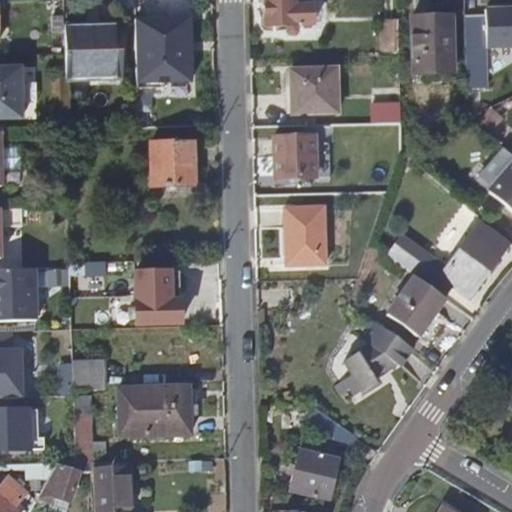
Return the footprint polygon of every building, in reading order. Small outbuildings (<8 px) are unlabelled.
[(269,0),(270,25),(290,24),(291,31),(302,31),(302,24),(317,23),(316,0),(269,0)] [(511,16),(464,17),(466,87),(490,86),(489,45),(511,45),(511,16)] [(450,19),(409,20),(411,77),(452,76),(450,19)] [(69,26),(68,20),(57,20),(57,36),(69,36),(69,26)] [(196,83),(194,20),(140,21),(141,89),(169,89),(169,83),(196,83)] [(395,51),(394,22),(377,22),(378,51),(395,51)] [(69,36),(69,54),(69,65),(123,64),(122,24),(69,26),(69,36)] [(123,64),(69,65),(70,80),(124,78),(123,64)] [(0,120),(25,120),(24,68),(0,68),(0,120)] [(290,72),(292,115),(337,115),(335,71),(290,72)] [(330,130),(305,130),(305,137),(275,138),(277,180),(317,179),(316,146),(330,146),(330,130)] [(1,133),(0,133),(0,188),(2,189),(2,173),(22,172),(21,149),(1,149),(1,133)] [(200,187),(198,145),(156,145),(157,188),(200,187)] [(511,163),(487,193),(511,215),(511,163)] [(351,264),(353,208),(331,208),(330,263),(351,264)] [(6,272),(4,210),(0,210),(0,323),(41,322),(40,271),(6,272)] [(325,267),(324,212),(285,213),(287,268),(325,267)] [(386,258),(413,278),(440,299),(456,278),(474,290),(504,246),(476,226),(443,270),(401,239),(386,258)] [(187,326),(186,305),(186,275),(176,275),(136,276),(137,327),(187,326)] [(444,302),(440,299),(413,278),(383,318),(414,342),(444,302)] [(412,352),(374,324),(361,342),(367,347),(342,364),(351,380),(344,385),(354,401),(375,387),(372,381),(393,367),(398,371),(412,352)] [(0,398),(21,398),(20,375),(23,375),(22,351),(12,351),(11,333),(0,333),(0,398)] [(65,366),(66,398),(77,397),(77,393),(107,392),(106,363),(76,364),(77,366),(65,366)] [(120,390),(122,436),(194,435),(192,388),(120,390)] [(79,463),(80,464),(95,464),(92,400),(77,400),(79,463)] [(0,411),(0,451),(31,451),(45,451),(45,439),(39,439),(31,439),(31,411),(0,411)] [(39,411),(31,411),(31,439),(39,439),(39,411)] [(355,440),(315,411),(308,420),(348,449),(355,440)] [(328,502),(339,460),(301,451),(291,493),(328,502)] [(80,464),(79,464),(75,467),(82,482),(82,494),(88,494),(87,481),(81,466),(80,464)] [(101,469),(101,511),(127,511),(127,469),(101,469)] [(64,473),(58,486),(73,493),(79,480),(64,473)] [(22,511),(17,509),(26,494),(4,481),(0,488),(0,511),(22,511)] [(58,486),(51,483),(39,502),(50,507),(48,511),(64,511),(73,493),(58,486)]
